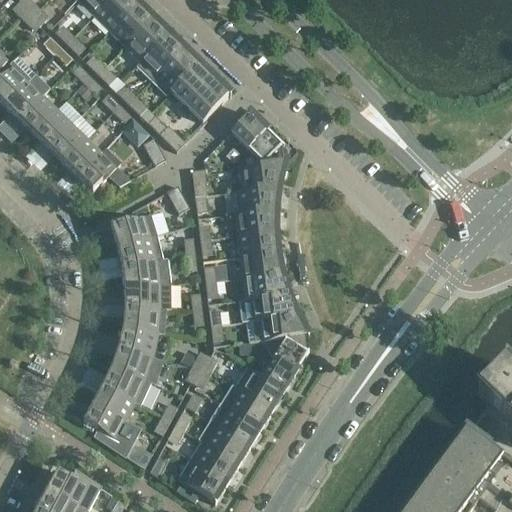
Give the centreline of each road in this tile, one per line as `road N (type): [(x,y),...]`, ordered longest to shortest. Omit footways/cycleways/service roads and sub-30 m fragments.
road 1 (residential): [(0,485),(79,315),(72,260),(59,234),(0,180)]
road 2 (residential): [(278,511),(411,317),(485,229)]
road 3 (tertiary): [(231,0),(369,131),(443,186)]
road 4 (tertiary): [(443,186),(270,0)]
road 5 (residential): [(310,142),(162,0)]
